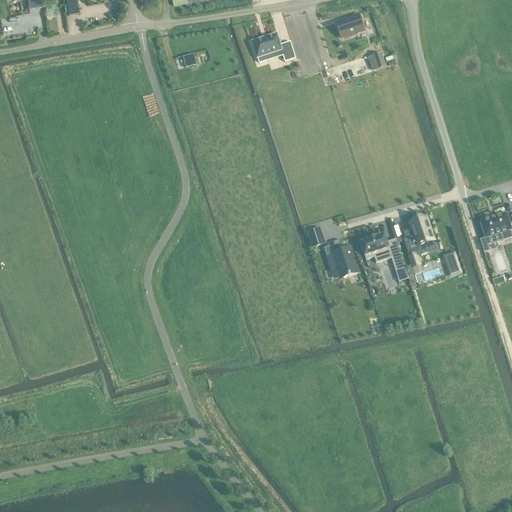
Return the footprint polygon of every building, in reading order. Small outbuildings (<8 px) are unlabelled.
[(78,16),(75,0),(74,0),(66,1),(69,17),(78,16)] [(350,37),(356,35),(356,34),(364,32),(359,16),(336,24),(341,39),(350,36),(350,37)] [(277,35),(252,43),(257,59),(258,59),(260,64),(268,61),(267,57),(282,52),(285,63),(296,60),(291,43),(281,46),(277,35)] [(382,54),(373,57),(377,71),(386,68),(382,54)] [(194,55),(183,58),(186,69),(197,66),(194,55)] [(482,223),(480,223),(483,232),(485,239),(480,240),(484,253),(490,251),(488,246),(504,241),(511,238),(511,236),(511,232),(511,231),(511,230),(511,229),(511,217),(511,218),(511,217),(511,224),(510,225),(507,215),(482,223)] [(413,230),(403,233),(406,240),(404,241),(409,256),(421,252),(420,246),(421,246),(421,247),(424,246),(423,245),(433,242),(426,219),(411,224),(413,230)] [(320,229),(308,233),(313,248),(325,244),(320,229)] [(361,244),(361,245),(366,261),(375,259),(377,265),(392,260),(393,263),(396,273),(399,282),(408,279),(405,269),(402,260),(397,245),(396,241),(395,241),(387,244),(385,237),(385,236),(384,236),(377,239),(377,238),(376,238),(369,240),(368,240),(368,241),(368,242),(361,244)] [(342,244),(325,249),(327,257),(333,255),(341,280),(358,274),(350,249),(344,251),(342,244)] [(456,254),(445,257),(450,273),(461,270),(456,254)]
